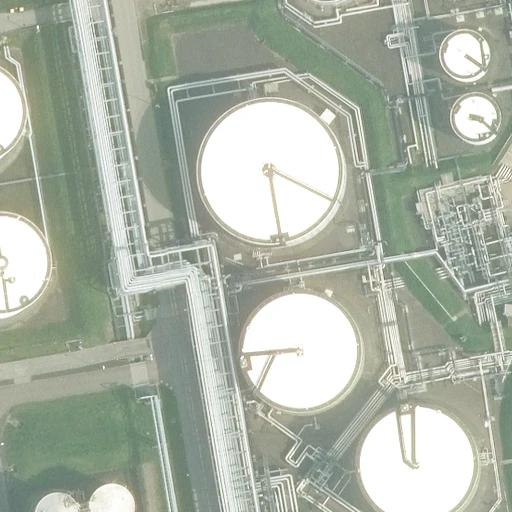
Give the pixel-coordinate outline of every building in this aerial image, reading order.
[(439,72),(455,88),(476,88),(491,71),(488,49),(473,37),(455,38),(440,51),(439,72)] [(0,157),(11,144),(13,115),(2,89),(0,87),(0,157)] [(447,127),(463,143),(484,143),(499,126),(496,104),(481,92),(463,93),(449,106),(447,127)] [(344,174),(344,172),(342,159),(339,147),(332,135),(324,125),(316,117),(305,110),(293,106),(278,104),(264,104),(253,107),(240,113),(233,117),(228,122),(218,133),(212,143),(208,157),(206,171),(206,180),(207,187),(211,199),(217,210),(226,221),(236,229),(249,236),(262,240),(274,241),(288,240),(301,236),(313,229),(323,221),(332,211),(338,200),(342,187),(344,174)] [(0,322),(16,317),(36,292),(38,263),(27,237),(1,220),(0,219),(0,322)] [(238,367),(249,390),(268,407),(292,416),(317,414),(340,403),(357,384),(366,360),(364,335),(353,312),(334,295),(310,287),(285,288),(262,299),(245,318),(236,342),(238,367)] [(359,478),(370,501),(382,511),(462,511),(478,495),(486,471),(485,445),(474,423),(455,406),(431,397),(406,398),(383,409),(366,428),(357,452),(359,478)] [(83,497),(89,511),(128,511),(116,484),(83,497)] [(78,511),(81,507),(45,492),(36,511),(78,511)]
